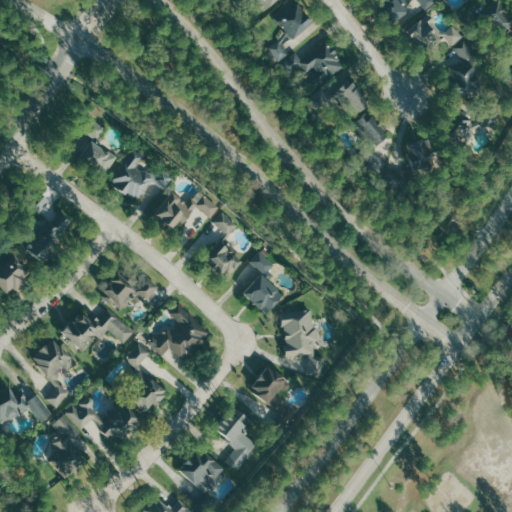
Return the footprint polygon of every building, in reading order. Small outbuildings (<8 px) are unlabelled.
[(276,62),(292,49),(285,40),(309,22),(291,0),(252,32),(276,62)] [(254,0),(263,9),(272,0),(254,0)] [(368,0),(436,0),(425,9),(417,0),(402,0),(400,2),(408,11),(388,26),(368,0)] [(457,15),(469,6),(476,16),(497,0),(501,0),(511,13),(511,23),(491,40),(474,18),(464,25),(457,15)] [(399,31),(428,11),(443,28),(452,21),(462,35),(448,45),(438,37),(416,53),(399,31)] [(463,37),(451,46),(465,63),(447,65),(450,97),(476,95),(473,63),(480,57),(463,37)] [(277,63),(295,50),(301,57),(324,40),(342,65),(312,86),(297,66),(286,74),(277,63)] [(511,46),(507,45),(501,59),(511,64),(507,76),(511,78),(511,46)] [(308,98),(321,86),(328,94),(331,94),(350,79),(367,101),(347,116),(333,98),(328,99),(317,108),(308,98)] [(436,130),(456,107),(473,121),(482,118),(483,107),(498,108),(496,124),(483,123),(471,127),(455,146),(436,130)] [(379,172),(364,163),(367,159),(363,150),(345,128),(365,112),(384,135),(368,149),(369,155),(373,152),(386,160),(379,172)] [(102,177),(117,155),(100,143),(103,138),(99,135),(105,127),(86,114),(78,126),(93,137),(77,159),(102,177)] [(391,166),(388,182),(407,186),(409,176),(413,177),(414,171),(441,163),(433,133),(403,142),(411,167),(410,170),(391,166)] [(175,174),(163,190),(152,181),(137,201),(133,198),(132,200),(112,185),(115,182),(109,178),(132,147),(143,155),(135,166),(140,169),(146,168),(154,175),(163,164),(175,174)] [(49,199),(37,188),(26,202),(39,212),(49,199)] [(220,205),(209,218),(195,207),(174,232),(153,214),(172,191),(185,202),(190,195),(192,196),(198,188),(220,205)] [(221,208),(210,221),(222,232),(199,258),(224,280),(241,260),(235,254),(238,251),(231,245),(227,249),(221,244),(239,223),(221,208)] [(15,242),(25,231),(32,237),(49,217),(52,220),(59,211),(71,222),(58,237),(61,240),(41,264),(15,242)] [(258,248),(274,263),(268,269),(274,274),(269,280),(284,294),(266,314),(241,292),(260,271),(248,260),(258,248)] [(0,278),(6,285),(12,279),(15,282),(18,280),(21,284),(25,281),(20,276),(28,269),(13,253),(4,261),(0,256),(0,278)] [(98,295),(101,291),(98,288),(117,268),(130,281),(128,283),(134,288),(145,275),(156,284),(156,286),(146,299),(141,295),(134,304),(128,299),(128,303),(121,311),(112,303),(110,306),(98,295)] [(176,302),(210,331),(204,337),(205,341),(191,357),(187,355),(182,360),(169,348),(162,356),(145,341),(153,332),(157,335),(165,326),(171,332),(179,323),(167,312),(176,302)] [(61,331),(82,349),(94,335),(100,341),(108,332),(122,345),(134,331),(107,307),(98,317),(90,311),(88,314),(84,310),(78,312),(61,331)] [(275,309),(310,308),(311,328),(314,328),(315,336),(311,337),(312,356),(323,356),(324,377),(300,378),(299,361),(277,362),(275,309)] [(48,398),(55,405),(69,390),(56,378),(58,376),(59,373),(56,369),(62,363),(68,369),(75,361),(53,339),(33,359),(47,373),(60,385),(48,398)] [(138,341),(124,358),(132,364),(134,372),(117,394),(148,419),(167,394),(164,392),(167,389),(138,365),(150,351),(138,341)] [(279,431),(269,424),(280,410),(249,388),(267,364),(291,381),(281,396),(284,399),(280,403),(284,406),(280,412),(288,418),(279,431)] [(0,389),(8,384),(14,394),(20,390),(24,391),(26,399),(36,393),(47,411),(41,415),(31,399),(0,419),(0,389)] [(43,422),(54,413),(39,394),(27,402),(43,422)] [(63,412),(80,428),(94,413),(106,425),(102,429),(113,440),(117,435),(122,440),(143,417),(120,399),(103,412),(101,410),(87,397),(78,407),(72,402),(63,412)] [(225,460),(235,468),(248,452),(241,447),(248,439),(243,435),(249,427),(247,426),(252,420),(233,405),(215,428),(227,437),(225,440),(235,447),(225,460)] [(282,429),(284,424),(288,426),(296,412),(284,405),(274,425),(282,429)] [(61,412),(80,431),(70,440),(83,454),(80,457),(83,461),(63,479),(46,459),(58,448),(51,441),(52,436),(44,427),(61,412)] [(204,511),(200,511),(191,503),(202,491),(178,470),(194,451),(198,455),(203,450),(222,467),(214,476),(211,474),(206,480),(211,485),(209,490),(217,498),(204,511)] [(138,511),(192,511),(178,499),(171,506),(166,505),(157,497),(146,503),(138,511)]
